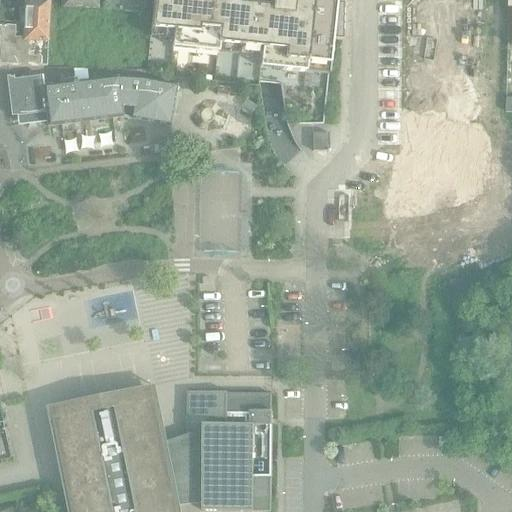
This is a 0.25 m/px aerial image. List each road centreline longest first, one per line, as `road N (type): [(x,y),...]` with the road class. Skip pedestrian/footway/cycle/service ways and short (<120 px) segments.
road 1 (residential): [(0,295),(11,286),(186,262),(312,269)]
road 2 (residential): [(312,269),(312,194),(362,147),(360,0)]
road 3 (residential): [(312,477),(312,269)]
